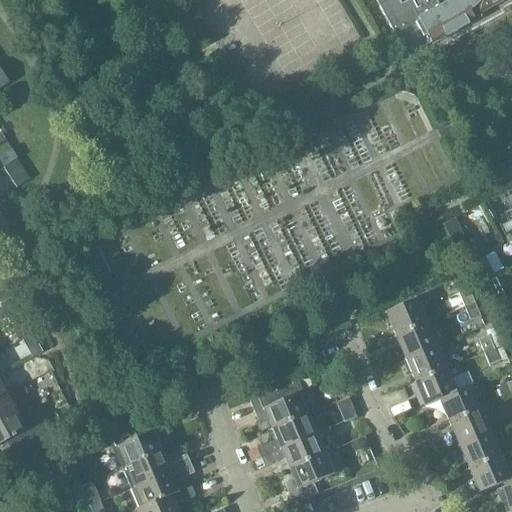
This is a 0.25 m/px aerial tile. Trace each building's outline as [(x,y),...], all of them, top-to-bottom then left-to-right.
[(476,16),(505,0),(407,0),(409,1),(401,6),(397,0),(374,0),(406,57),(432,43),(432,44),(478,20),(476,16)] [(0,89),(9,84),(0,70),(0,89)] [(418,86),(406,82),(402,93),(414,97),(418,86)] [(444,225),(449,236),(460,230),(454,219),(444,225)] [(493,276),(484,258),(475,240),(460,247),(479,283),(493,276)] [(497,283),(482,290),(490,306),(505,298),(497,283)] [(457,293),(463,307),(474,303),(468,289),(457,293)] [(384,314),(394,337),(426,323),(416,300),(384,314)] [(479,317),(474,303),(463,307),(468,320),(479,317)] [(404,361),(436,347),(426,323),(394,337),(404,361)] [(483,333),(485,335),(477,339),(483,354),(499,347),(492,329),(483,333)] [(414,384),(446,370),(451,368),(441,345),(436,347),(404,361),(414,384)] [(505,360),(499,347),(483,354),(489,366),(499,362),(505,360)] [(116,375),(111,366),(109,367),(98,372),(105,387),(108,386),(116,382),(117,382),(118,381),(116,375)] [(457,394),(456,393),(446,370),(414,384),(424,407),(438,401),(438,402),(457,394)] [(511,397),(511,380),(506,383),(495,388),(501,402),(511,397)] [(266,418),(270,429),(307,413),(311,412),(298,381),(249,401),(258,421),(266,418)] [(0,399),(12,393),(8,386),(1,390),(0,387),(0,399)] [(471,387),(456,393),(457,394),(438,402),(448,425),(481,411),(489,407),(485,397),(476,400),(471,387)] [(344,410),(362,408),(359,388),(341,391),(344,410)] [(16,401),(12,393),(0,399),(0,423),(15,415),(9,405),(16,401)] [(458,448),(491,434),(481,411),(448,425),(458,448)] [(317,426),(311,412),(307,413),(270,429),(275,439),(256,447),(260,457),(319,431),(317,426)] [(0,447),(32,429),(28,421),(21,426),(15,415),(0,423),(0,447)] [(125,467),(162,452),(157,441),(165,437),(156,417),(132,427),(136,438),(116,447),(125,467)] [(327,452),(319,431),(260,457),(264,466),(283,458),(287,468),(327,452)] [(468,471),(500,457),(491,434),(458,448),(468,471)] [(133,487),(189,463),(198,460),(194,450),(166,462),(162,452),(125,467),(133,487)] [(336,472),(327,452),(287,468),(292,479),(284,483),(293,503),(317,493),(312,482),(336,472)] [(500,457),(468,471),(478,495),(511,481),(500,457)] [(179,491),(178,491),(174,480),(193,472),(189,463),(133,487),(141,506),(142,507),(179,491)] [(190,486),(178,491),(179,491),(142,507),(141,506),(134,509),(135,511),(178,511),(175,503),(194,495),(190,486)] [(511,511),(511,486),(497,492),(501,503),(504,504),(506,504),(508,511),(511,511)]
